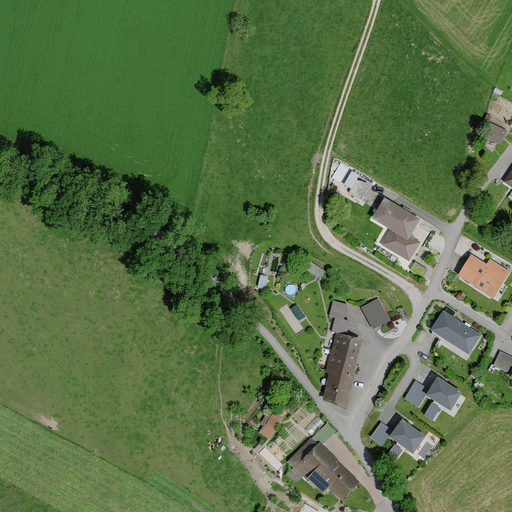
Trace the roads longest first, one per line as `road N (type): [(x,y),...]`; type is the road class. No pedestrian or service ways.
road 1 (track): [(330,242),(319,223),(324,163),(377,0)]
road 2 (residential): [(431,296),(454,231),(511,147)]
road 3 (residential): [(351,438),(386,358),(431,296)]
